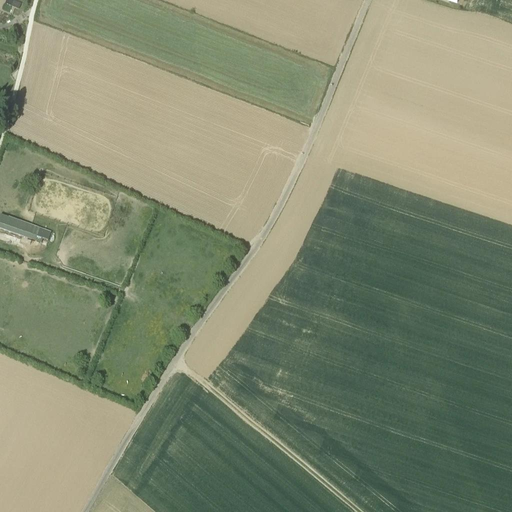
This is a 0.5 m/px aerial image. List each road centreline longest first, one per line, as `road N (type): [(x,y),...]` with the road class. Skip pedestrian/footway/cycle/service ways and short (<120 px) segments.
road 1 (unclassified): [(367,0),(266,231),(175,359),(85,511)]
road 2 (track): [(175,359),(358,511)]
